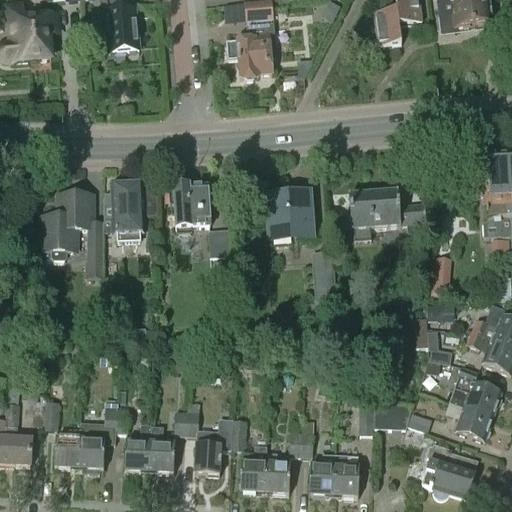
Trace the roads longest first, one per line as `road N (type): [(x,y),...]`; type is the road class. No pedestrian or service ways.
road 1 (secondary): [(511,121),(191,142)]
road 2 (secondary): [(191,142),(0,143)]
road 3 (residential): [(191,142),(178,0)]
